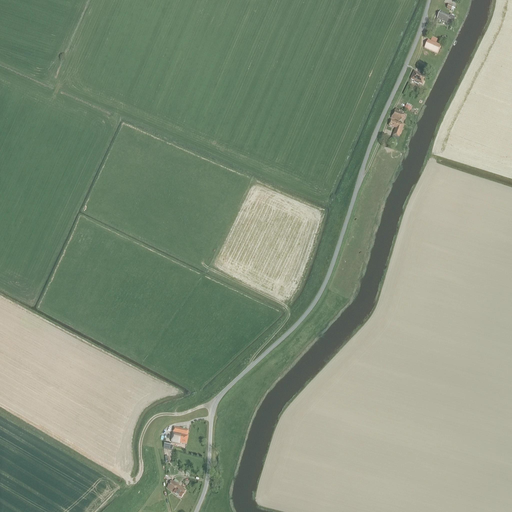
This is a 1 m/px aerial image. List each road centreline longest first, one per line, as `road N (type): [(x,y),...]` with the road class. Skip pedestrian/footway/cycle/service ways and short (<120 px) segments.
road 1 (unclassified): [(196,511),(213,405),(306,313),(324,283),(428,0)]
road 2 (track): [(420,29),(422,46),(361,174)]
road 3 (track): [(130,481),(141,469),(152,418),(213,405)]
